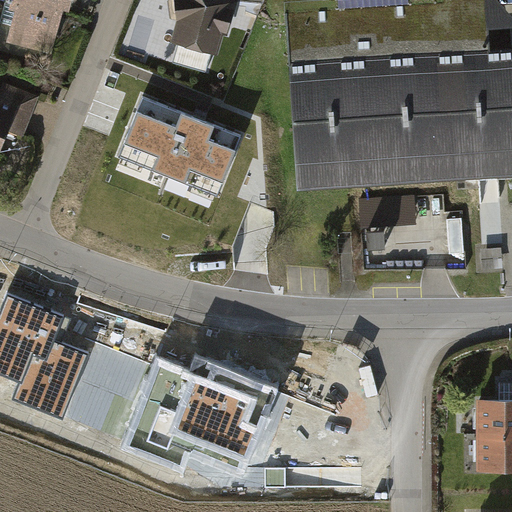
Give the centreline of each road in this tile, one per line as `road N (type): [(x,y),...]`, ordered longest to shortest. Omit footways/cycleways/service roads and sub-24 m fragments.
road 1 (residential): [(407,314),(280,315),(159,290),(26,242)]
road 2 (residential): [(121,0),(26,242)]
road 3 (residential): [(407,314),(411,511)]
